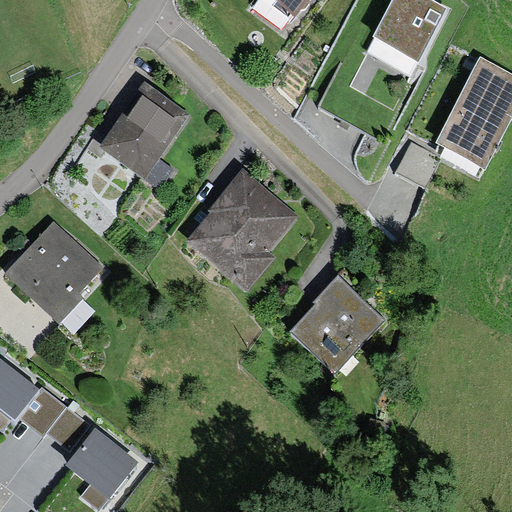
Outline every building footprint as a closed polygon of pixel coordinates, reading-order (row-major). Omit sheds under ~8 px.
[(264,0),(295,22),(310,0),(264,0)] [(412,85),(408,84),(448,8),(431,0),(390,0),(359,59),(348,52),(318,108),(380,144),(412,85)] [(511,129),(511,84),(481,68),(436,155),(486,180),(511,129)] [(186,125),(149,96),(104,155),(141,184),(186,125)] [(295,229),(243,187),(189,255),(241,297),(295,229)] [(105,278),(57,233),(9,285),(57,330),(105,278)] [(384,330),(341,291),(293,344),(336,384),(384,330)] [(40,393),(0,364),(0,414),(16,426),(40,393)] [(143,467),(94,433),(64,474),(113,509),(143,467)]
